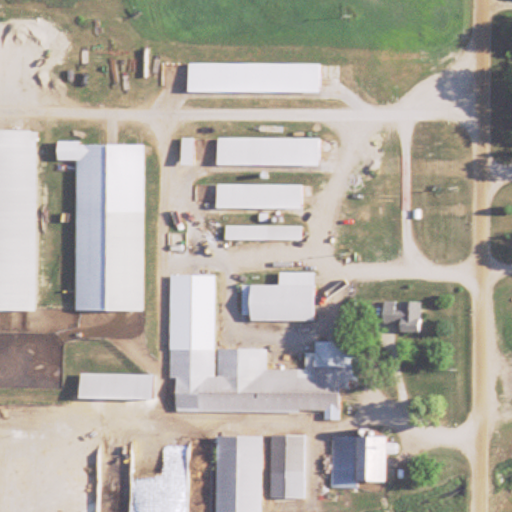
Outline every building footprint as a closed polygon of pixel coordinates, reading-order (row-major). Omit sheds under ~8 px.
[(0,311),(28,311),(29,141),(36,141),(36,130),(0,130),(0,311)] [(216,138),(215,165),(318,167),(318,139),(216,138)] [(191,163),(191,139),(180,139),(180,163),(191,163)] [(142,145),(55,144),(55,161),(75,161),(74,312),(141,313),(142,145)] [(215,185),(215,209),(301,209),(301,185),(215,185)] [(301,241),(301,226),(224,226),(224,241),(301,241)] [(313,273),(278,273),(277,286),(243,285),(242,321),(312,322),(313,273)] [(419,302),(382,302),(381,323),(398,324),(398,333),(419,333),(419,302)] [(174,409),(323,412),(323,420),(338,420),(339,389),(349,389),(349,382),(358,382),(358,343),(313,342),(313,353),(304,353),(303,370),(265,370),(266,350),(169,348),(169,379),(174,379),(174,409)] [(143,376),(78,375),(78,401),(155,402),(155,383),(143,383),(143,376)] [(269,499),(303,499),(303,435),(269,435),(269,499)] [(171,511),(127,511),(259,511),(260,438),(215,437),(213,511),(171,511)] [(331,486),(383,486),(383,439),(331,439),(331,486)]
